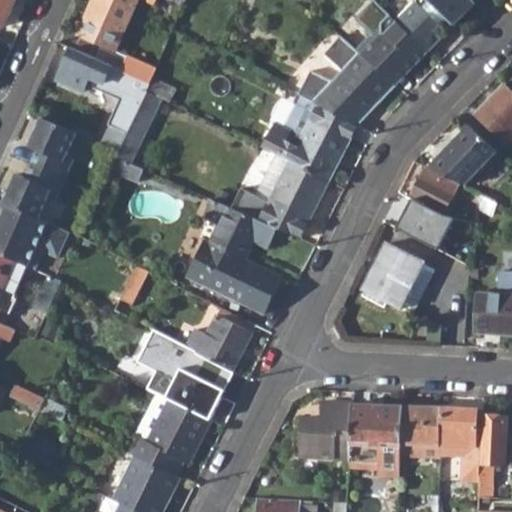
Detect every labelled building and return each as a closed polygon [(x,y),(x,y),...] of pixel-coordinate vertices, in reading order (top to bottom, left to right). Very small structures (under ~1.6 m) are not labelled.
[(0,0),(0,24),(5,27),(16,0),(0,0)] [(95,0),(80,35),(117,51),(138,0),(153,0),(181,12),(185,3),(177,0),(95,0)] [(396,22),(429,54),(441,41),(434,34),(446,21),(453,28),(475,7),(469,0),(428,0),(422,7),(416,1),(396,22)] [(358,53),(388,80),(399,69),(412,70),(429,54),(396,22),(386,12),(376,22),(378,24),(377,33),(358,53)] [(358,53),(377,33),(378,24),(376,22),(352,48),(358,53)] [(340,37),(324,54),(342,71),(332,82),(311,71),(300,95),(318,105),(352,123),(361,107),(367,111),(371,103),(374,100),(379,104),(395,87),(388,80),(358,53),(352,48),(340,37)] [(109,125),(128,134),(129,130),(137,113),(147,89),(150,82),(121,69),(74,48),(59,80),(85,92),(88,86),(120,101),(109,125)] [(121,69),(150,82),(154,75),(157,66),(128,53),(121,69)] [(395,87),(412,70),(399,69),(388,80),(395,87)] [(178,86),(154,75),(150,82),(147,89),(164,98),(170,101),(178,86)] [(508,138),(511,142),(511,88),(509,86),(508,84),(477,117),(503,142),(508,138)] [(147,89),(137,113),(153,121),(164,98),(147,89)] [(300,95),(283,129),(272,124),(261,147),(275,155),(289,162),(328,181),(356,126),(352,123),(318,105),(300,95)] [(361,107),(352,123),(356,126),(358,126),(379,104),(374,100),(371,103),(367,111),(361,107)] [(137,113),(129,130),(145,138),(153,121),(137,113)] [(78,131),(43,115),(30,145),(40,149),(27,176),(18,172),(5,201),(41,217),(50,195),(58,198),(76,156),(69,153),(78,131)] [(469,125),(428,169),(460,186),(465,188),(498,153),(469,125)] [(119,152),(135,160),(145,138),(129,130),(128,134),(120,150),(119,152)] [(119,152),(114,165),(140,179),(147,165),(135,160),(119,152)] [(270,200),(289,162),(275,155),(257,193),(270,200)] [(277,226),(300,237),(328,181),(289,162),(270,200),(257,193),(243,187),(235,207),(277,226)] [(413,195),(446,212),(460,186),(428,169),(426,169),(413,195)] [(481,210),(494,215),(500,205),(483,197),(481,210)] [(41,217),(5,201),(0,212),(0,252),(30,266),(38,269),(45,250),(60,257),(72,230),(41,217)] [(398,231),(439,253),(455,223),(414,201),(398,231)] [(267,247),(277,226),(235,207),(227,203),(209,241),(205,239),(188,275),(264,311),(282,274),(245,258),(254,240),(267,247)] [(365,291),(400,310),(424,263),(388,245),(365,291)] [(0,319),(1,320),(5,308),(0,305),(0,300),(6,288),(17,293),(30,266),(0,252),(0,319)] [(115,309),(129,317),(151,270),(137,263),(115,309)] [(511,271),(500,270),(498,295),(480,294),(477,334),(511,335),(511,271)] [(45,293),(56,298),(63,281),(63,280),(52,275),(45,293)] [(198,353),(234,371),(252,334),(217,315),(198,353)] [(203,416),(210,420),(234,371),(198,353),(152,330),(138,360),(156,369),(147,387),(156,391),(168,398),(203,416)] [(12,395),(41,409),(46,397),(18,383),(12,395)] [(133,434),(140,437),(146,440),(168,398),(156,391),(133,434)] [(68,409),(46,397),(41,409),(63,420),(68,409)] [(147,461),(174,474),(182,460),(188,463),(198,442),(191,439),(203,416),(168,398),(146,440),(140,437),(133,454),(135,455),(147,461)] [(298,458),(351,460),(350,459),(354,405),(322,403),(320,422),(301,421),(298,458)] [(375,482),(401,483),(402,445),(404,408),(354,405),(350,459),(376,460),(375,482)] [(404,408),(402,445),(444,447),(443,445),(445,409),(404,408)] [(469,478),(481,478),(484,419),(478,419),(479,411),(445,409),(443,445),(471,447),(469,478)] [(210,420),(203,416),(191,439),(198,442),(210,420)] [(481,497),(489,498),(491,465),(507,466),(509,420),(484,419),(481,478),(481,497)] [(56,456),(30,442),(26,452),(52,465),(56,456)] [(174,474),(147,461),(135,455),(113,497),(120,501),(141,511),(163,511),(182,478),(174,474)] [(258,511),(316,511),(317,508),(302,507),(302,502),(260,499),(258,511)] [(114,511),(141,511),(120,501),(114,511)]
